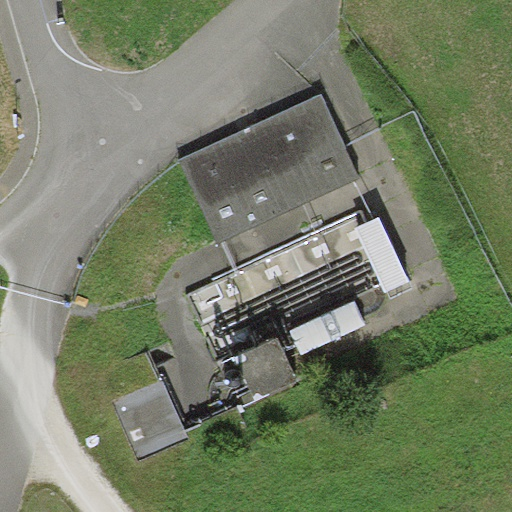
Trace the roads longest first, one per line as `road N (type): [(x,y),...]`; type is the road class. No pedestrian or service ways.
road 1 (residential): [(83,147),(34,0)]
road 2 (track): [(23,405),(86,511)]
